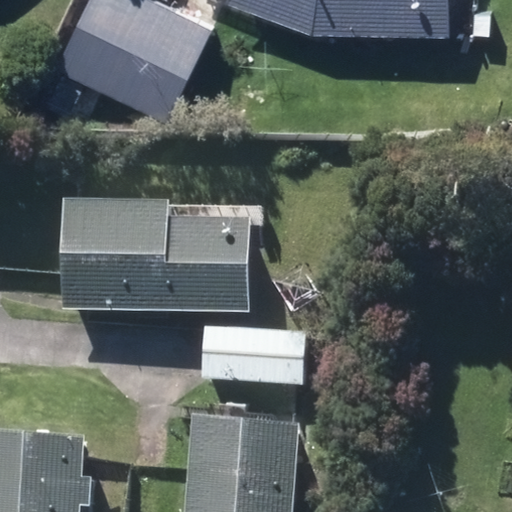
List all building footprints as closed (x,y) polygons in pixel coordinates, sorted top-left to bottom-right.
[(76,78),(168,122),(213,30),(151,0),(91,0),(66,51),(59,48),(42,83),(68,95),(76,78)] [(231,0),(231,1),(316,36),(449,35),(448,0),(231,0)] [(66,317),(252,321),(252,227),(169,226),(169,211),(68,209),(66,317)] [(205,383),(304,391),(307,342),(209,335),(205,383)] [(293,511),(300,432),(195,425),(188,511),(293,511)] [(0,511),(91,511),(93,486),(84,486),(87,445),(0,439),(0,511)]
